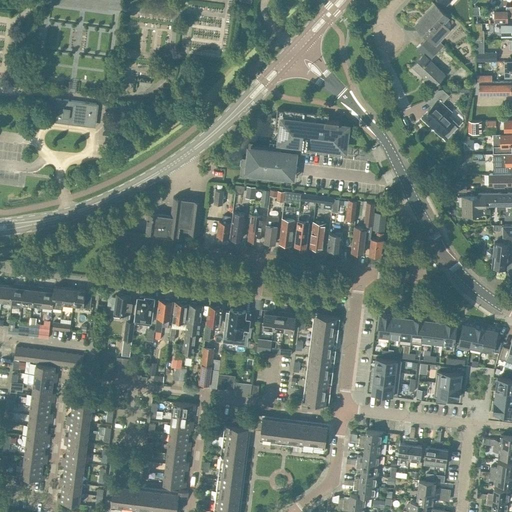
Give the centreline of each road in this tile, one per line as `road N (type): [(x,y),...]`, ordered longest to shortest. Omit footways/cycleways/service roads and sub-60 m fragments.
road 1 (tertiary): [(0,228),(83,209),(162,170),(296,50)]
road 2 (residential): [(48,511),(62,376),(205,395)]
road 3 (tertiary): [(443,253),(372,125),(296,50)]
road 4 (residential): [(261,258),(256,292),(123,276),(127,243)]
road 5 (residential): [(343,409),(360,271)]
road 6 (residential): [(205,395),(341,418)]
road 7 (residential): [(127,243),(261,258)]
road 8 (residential): [(470,424),(343,409)]
